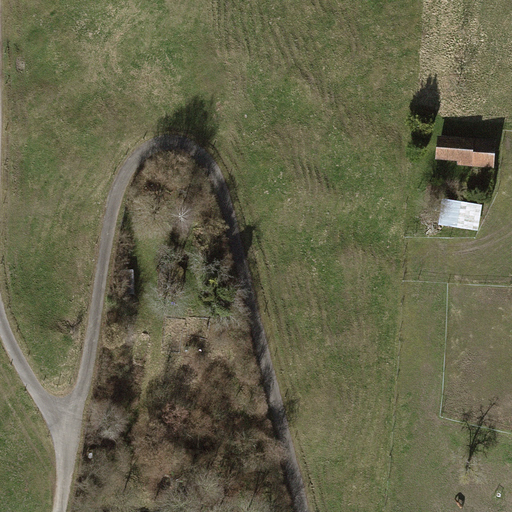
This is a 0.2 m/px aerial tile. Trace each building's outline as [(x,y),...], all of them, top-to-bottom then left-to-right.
[(492,139),(434,135),(432,164),(490,168),(492,139)] [(483,171),(469,171),(468,194),(482,194),(483,171)] [(472,234),(477,206),(456,202),(454,207),(435,203),(431,223),(453,228),(452,230),(472,234)] [(403,236),(410,237),(412,205),(405,205),(403,236)] [(429,241),(404,240),(404,259),(429,259),(429,241)] [(182,289),(182,265),(153,265),(153,289),(182,289)] [(182,423),(156,420),(153,444),(179,447),(182,423)]
